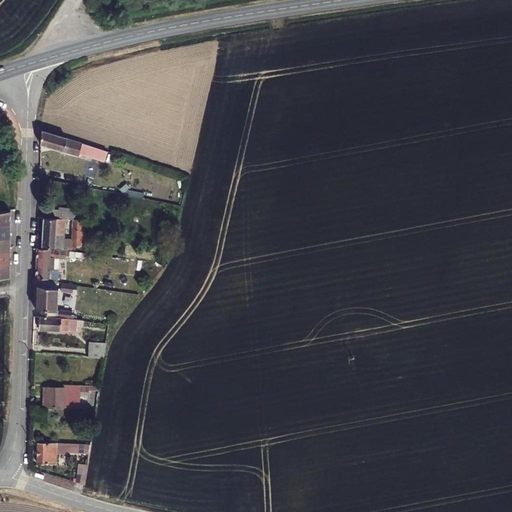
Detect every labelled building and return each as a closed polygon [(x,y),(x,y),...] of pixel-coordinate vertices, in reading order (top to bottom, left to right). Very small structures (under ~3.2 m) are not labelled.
[(111,160),(114,150),(50,131),(46,129),(44,144),(85,157),(86,152),(111,160)] [(0,213),(0,225),(12,224),(13,211),(8,212),(0,213)] [(49,212),(44,244),(69,248),(71,237),(78,238),(80,221),(68,219),(69,213),(49,212)] [(95,248),(99,223),(88,221),(84,251),(90,252),(91,248),(95,248)] [(0,238),(12,237),(12,224),(0,225),(0,238)] [(0,252),(11,251),(12,237),(0,238),(0,252)] [(37,242),(36,278),(51,278),(51,283),(62,284),(63,257),(70,258),(70,254),(75,254),(75,249),(69,248),(44,244),(37,242)] [(0,252),(0,265),(10,264),(11,251),(0,252)] [(0,280),(10,279),(10,264),(0,265),(0,280)] [(57,287),(35,285),(35,299),(56,300),(57,287)] [(56,310),(56,300),(35,299),(34,309),(41,309),(56,310)] [(41,309),(40,319),(55,320),(56,310),(41,309)] [(55,320),(40,319),(40,332),(67,334),(68,330),(75,331),(75,327),(81,328),(81,321),(55,320)] [(90,361),(107,362),(108,347),(90,346),(90,361)] [(64,395),(47,394),(46,415),(78,416),(78,407),(63,406),(64,395)] [(94,456),(96,445),(42,445),(42,466),(60,466),(60,456),(94,456)] [(85,484),(87,466),(80,464),(78,481),(85,484)]
